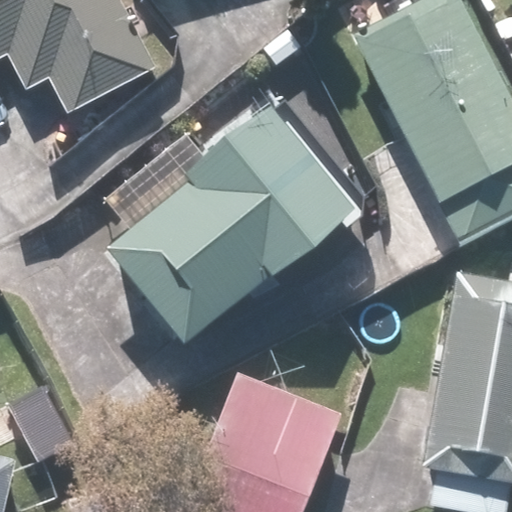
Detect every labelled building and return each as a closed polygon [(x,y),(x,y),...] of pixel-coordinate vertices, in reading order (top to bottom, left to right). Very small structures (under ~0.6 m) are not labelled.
[(0,0),(0,63),(8,60),(27,97),(52,85),(70,120),(158,75),(119,0),(0,0)] [(511,100),(460,0),(431,0),(351,41),(459,251),(511,223),(511,100)] [(277,117),(111,256),(192,353),(358,215),(277,117)] [(426,475),(439,477),(432,511),(505,511),(509,488),(511,488),(511,288),(459,280),(426,475)] [(305,511),(341,418),(236,378),(185,511),(305,511)] [(0,511),(6,511),(16,464),(0,460),(0,511)]
